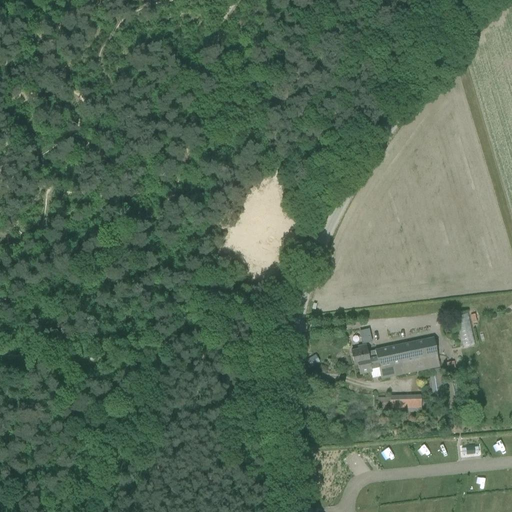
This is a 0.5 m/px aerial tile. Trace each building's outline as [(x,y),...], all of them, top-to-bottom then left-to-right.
[(470,314),(458,315),(460,346),(472,345),(470,314)] [(359,331),(362,344),(372,341),(369,328),(359,331)] [(400,364),(403,374),(439,367),(433,338),(388,347),(390,357),(392,366),(400,364)] [(378,360),(390,357),(388,347),(367,351),(366,346),(358,348),(358,351),(351,352),(354,365),(369,362),(369,360),(377,358),(378,360)] [(369,362),(354,365),(354,366),(359,365),(361,375),(371,372),(372,378),(380,377),(380,379),(403,374),(400,364),(392,366),(390,357),(378,360),(377,358),(369,360),(369,362)] [(310,368),(315,365),(311,358),(306,361),(310,368)] [(455,369),(454,362),(446,363),(447,371),(455,369)] [(436,377),(429,378),(433,401),(446,400),(441,369),(435,370),(436,377)] [(421,396),(389,397),(389,399),(378,399),(378,415),(421,414),(421,396)]
